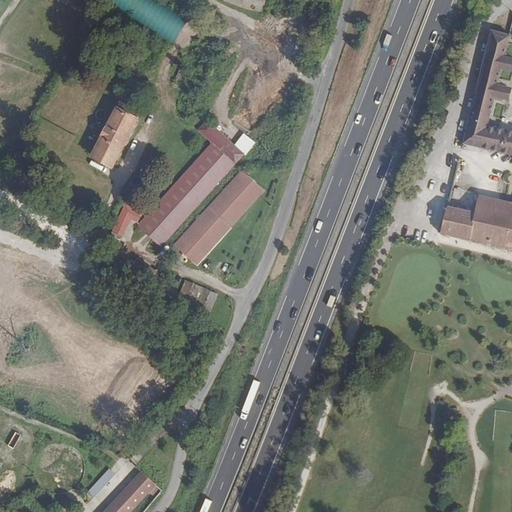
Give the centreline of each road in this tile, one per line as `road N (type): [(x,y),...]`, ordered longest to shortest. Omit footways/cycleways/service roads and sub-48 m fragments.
road 1 (trunk): [(243,511),(443,0)]
road 2 (trunk): [(410,0),(211,511)]
road 3 (unclassified): [(346,0),(268,255),(184,430),(174,484),(158,511)]
road 4 (track): [(290,511),(394,226),(511,254)]
road 5 (track): [(0,195),(243,300)]
